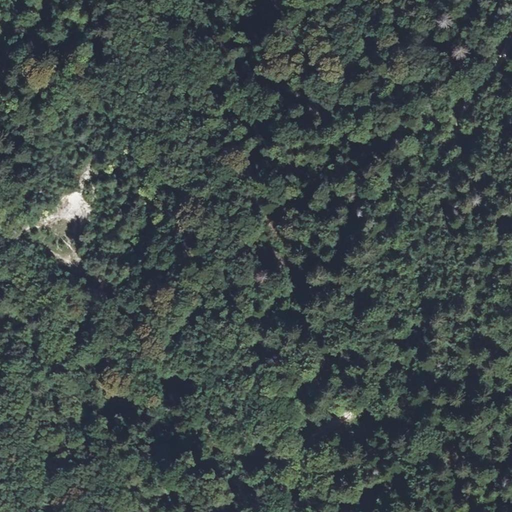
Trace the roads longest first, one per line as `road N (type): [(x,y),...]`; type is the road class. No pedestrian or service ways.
road 1 (track): [(511,34),(427,184),(408,243),(390,377),(369,406),(312,437),(300,511)]
road 2 (track): [(462,116),(430,128),(313,286),(299,295),(261,282),(229,288),(176,340),(157,402),(133,403)]
